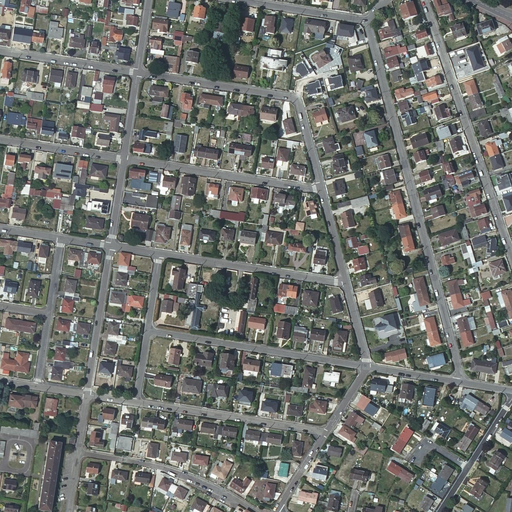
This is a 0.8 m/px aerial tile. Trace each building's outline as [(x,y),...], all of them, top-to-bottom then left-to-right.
[(22,0),(20,13),(28,14),(30,0),(22,0)] [(174,0),(171,0),(169,0),(168,15),(177,16),(177,12),(179,4),(179,3),(174,2),(174,0)] [(442,0),(432,0),(438,16),(444,14),(444,15),(451,13),(448,4),(444,5),(442,0)] [(413,2),(400,6),(404,19),(417,15),(413,2)] [(206,8),(195,7),(195,11),(194,13),(194,17),(204,19),(206,8)] [(105,19),(104,23),(104,25),(115,27),(115,23),(108,22),(109,11),(106,10),(105,19)] [(97,13),(93,13),(92,21),(95,21),(104,23),(105,19),(96,18),(97,13)] [(125,19),(126,20),(128,20),(128,25),(135,26),(136,17),(132,16),(132,15),(126,14),(125,19)] [(275,16),(265,14),(265,18),(263,18),(262,22),(264,22),(264,25),(267,25),(266,32),(274,33),(275,26),(274,26),(275,16)] [(293,19),(283,17),(281,31),(290,32),(293,19)] [(254,19),(242,18),(241,28),(248,29),(247,31),(253,32),(254,19)] [(167,21),(154,19),(153,28),(161,29),(160,32),(165,33),(167,21)] [(325,22),(306,19),(304,32),(311,33),(312,31),(323,33),(325,22)] [(492,20),(476,24),(479,34),(494,29),(492,20)] [(227,23),(216,21),(213,37),(228,39),(228,33),(225,32),(227,23)] [(399,27),(395,28),(393,21),(387,22),(389,27),(384,29),(383,28),(378,29),(381,39),(393,36),(393,37),(394,37),(401,34),(402,34),(399,27)] [(57,24),(50,23),(47,38),(60,40),(62,30),(56,29),(57,24)] [(409,26),(410,31),(421,28),(420,23),(409,26)] [(462,23),(450,27),(454,37),(466,34),(462,23)] [(353,27),(339,24),(337,35),(347,37),(349,43),(358,41),(355,31),(352,31),(353,28),(353,27)] [(115,27),(104,25),(103,30),(105,30),(106,30),(106,29),(109,30),(107,41),(113,42),(113,40),(121,41),(122,31),(115,30),(115,27)] [(424,28),(415,31),(417,39),(427,36),(424,28)] [(8,31),(0,30),(0,42),(0,40),(7,41),(8,31)] [(43,32),(32,31),(32,33),(30,42),(42,43),(43,32)] [(507,39),(506,35),(497,40),(498,43),(495,45),(500,53),(511,46),(511,45),(508,38),(507,39)] [(74,39),(70,38),(69,46),(83,48),(84,40),(82,40),(83,36),(79,36),(78,38),(74,37),(74,39)] [(151,43),(150,53),(155,54),(163,55),(163,51),(160,51),(161,39),(151,38),(150,43),(151,43)] [(98,44),(89,42),(87,53),(97,55),(98,44)] [(429,44),(416,48),(419,58),(432,54),(429,44)] [(477,44),(466,48),(474,70),(485,67),(477,44)] [(385,58),(401,52),(406,51),(405,47),(405,46),(400,48),(399,45),(390,47),(390,46),(382,48),(385,58)] [(129,50),(118,48),(118,51),(115,51),(114,55),(117,56),(117,59),(127,61),(129,50)] [(275,49),(268,48),(267,58),(262,57),(261,62),(264,62),(263,67),(273,69),(275,49)] [(324,48),(323,49),(330,61),(331,60),(324,48)] [(275,49),(273,69),(282,70),(283,65),(286,66),(287,61),(281,60),(283,50),(275,49)] [(323,49),(312,55),(319,67),(330,61),(323,49)] [(198,52),(188,51),(186,62),(190,62),(189,64),(193,65),(193,63),(197,63),(198,52)] [(177,73),(179,58),(163,55),(155,54),(155,58),(161,59),(162,58),(173,60),(173,65),(168,64),(167,69),(172,69),(172,73),(177,73)] [(360,55),(348,58),(351,72),(364,69),(360,55)] [(390,68),(396,66),(396,64),(399,63),(396,55),(386,59),(390,68)] [(305,75),(309,72),(307,69),(311,67),(306,58),(302,60),(302,61),(296,64),(295,72),(299,73),(302,77),(305,75)] [(425,59),(411,64),(412,69),(419,66),(420,68),(421,71),(420,71),(421,75),(427,73),(426,70),(427,70),(425,65),(427,64),(425,59)] [(9,64),(2,63),(1,70),(0,69),(0,73),(2,74),(1,78),(8,80),(10,69),(8,69),(9,64)] [(249,67),(235,65),(233,75),(247,78),(249,67)] [(415,79),(417,78),(415,70),(420,68),(419,66),(412,69),(413,73),(414,76),(415,79)] [(400,69),(391,73),(394,82),(399,80),(401,79),(399,75),(402,74),(400,69)] [(49,70),(47,80),(60,82),(62,72),(49,70)] [(36,73),(22,71),(21,81),(34,83),(35,76),(36,73)] [(74,74),(66,72),(64,86),(73,88),(74,74)] [(336,76),(332,77),(332,76),(327,77),(330,90),(343,86),(340,75),(336,76)] [(441,84),(438,75),(428,78),(429,81),(425,83),(426,87),(431,85),(431,87),(441,84)] [(113,78),(102,77),(100,86),(102,88),(111,89),(113,78)] [(319,80),(314,81),(315,81),(311,83),(306,84),(309,95),(322,92),(319,80)] [(464,83),(469,95),(477,93),(473,80),(464,83)] [(379,99),(376,88),(373,89),(372,85),(361,88),(362,92),(366,91),(368,97),(366,98),(367,102),(379,99)] [(167,88),(150,86),(149,95),(166,98),(167,88)] [(76,101),(75,107),(88,109),(89,104),(89,103),(90,95),(91,89),(82,87),(80,95),(85,96),(84,102),(76,101)] [(398,99),(405,97),(412,94),(410,88),(403,91),(402,88),(395,91),(398,99)] [(435,91),(420,95),(422,100),(430,97),(432,103),(438,101),(435,91)] [(31,94),(30,100),(41,102),(42,95),(31,93),(31,94)] [(189,94),(181,93),(180,102),(184,102),(183,106),(186,106),(186,105),(191,106),(192,98),(189,97),(189,94)] [(469,95),(473,108),(481,105),(477,93),(469,95)] [(198,102),(210,104),(211,95),(200,94),(198,102)] [(506,95),(503,96),(506,104),(511,101),(508,94),(506,95)] [(210,104),(221,106),(222,97),(211,95),(210,104)] [(6,96),(4,96),(3,103),(11,104),(13,97),(12,97),(6,96)] [(411,97),(397,102),(400,111),(401,111),(402,113),(409,111),(407,105),(406,103),(410,102),(412,101),(411,97)] [(233,114),(240,115),(241,105),(230,103),(229,106),(228,106),(227,113),(229,114),(233,114)] [(172,106),(163,105),(161,117),(170,119),(172,106)] [(240,115),(253,117),(254,110),(252,110),(253,107),(241,105),(240,115)] [(438,119),(447,116),(444,108),(443,105),(434,107),(438,119)] [(350,106),(337,110),(337,112),(335,113),(336,117),(340,116),(342,122),(355,118),(356,117),(355,113),(353,112),(352,113),(350,106)] [(511,126),(511,120),(507,107),(500,109),(502,116),(506,115),(511,127),(511,126)] [(277,108),(272,108),(272,110),(261,108),(260,117),(275,119),(277,108)] [(324,108),(319,110),(319,111),(312,113),(315,123),(327,119),(324,108)] [(409,111),(402,113),(399,114),(401,119),(404,118),(405,120),(407,120),(408,125),(414,123),(412,117),(414,116),(415,115),(413,109),(409,111)] [(109,123),(108,131),(116,133),(119,115),(103,112),(102,118),(110,119),(109,123)] [(19,115),(8,113),(6,123),(22,125),(24,117),(22,117),(22,114),(19,113),(19,115)] [(291,119),(282,121),(286,134),(295,132),(291,119)] [(486,119),(478,122),(482,135),(491,132),(486,119)] [(35,134),(39,134),(40,123),(26,120),(24,128),(36,130),(35,134)] [(52,123),(41,121),(40,123),(39,134),(44,135),(45,135),(50,136),(52,123)] [(173,122),(168,121),(168,125),(164,124),(163,130),(167,130),(166,134),(171,135),(173,122)] [(436,130),(440,140),(442,139),(457,133),(454,123),(436,130)] [(85,129),(71,127),(69,137),(83,139),(85,129)] [(66,132),(55,130),(54,138),(66,140),(67,135),(65,135),(66,132)] [(155,138),(156,132),(141,130),(139,140),(144,141),(144,137),(155,138)] [(354,130),(350,132),(355,151),(357,155),(358,155),(358,157),(361,157),(361,154),(363,154),(361,145),(360,146),(358,139),(357,139),(354,130)] [(375,130),(364,133),(365,137),(366,137),(369,148),(379,145),(375,130)] [(511,134),(510,130),(499,134),(500,138),(511,134)] [(250,141),(252,134),(243,132),(241,139),(250,141)] [(425,134),(410,138),(413,148),(428,143),(425,134)] [(109,137),(97,135),(95,144),(108,146),(109,137)] [(186,137),(176,136),(173,152),(184,153),(186,137)] [(332,137),(322,140),(326,153),(335,150),(334,144),(332,137)] [(459,137),(449,140),(453,152),(463,149),(459,137)] [(440,140),(435,142),(436,146),(438,151),(442,150),(440,144),(443,143),(442,139),(440,140)] [(495,140),(486,143),(490,156),(499,153),(495,140)] [(144,143),(135,142),(133,152),(149,154),(150,147),(144,146),(144,143)] [(228,153),(239,154),(240,145),(229,144),(228,153)] [(206,149),(198,148),(199,145),(196,145),(195,148),(194,147),(193,156),(205,158),(206,149)] [(239,154),(246,155),(250,156),(251,147),(240,145),(239,154)] [(288,149),(278,148),(276,159),(286,161),(288,149)] [(218,151),(206,149),(205,158),(217,159),(218,151)] [(427,149),(422,151),(414,153),(417,162),(425,160),(424,155),(428,154),(427,149)] [(490,156),(494,168),(503,165),(499,153),(490,156)] [(346,166),(342,154),(333,157),(335,164),(333,164),(335,174),(346,171),(344,166),(346,166)] [(382,169),(391,167),(388,154),(378,157),(382,169)] [(13,157),(5,156),(3,169),(7,169),(6,172),(11,173),(11,170),(13,157)] [(29,157),(18,156),(17,163),(21,164),(20,169),(24,170),(25,163),(28,163),(29,157)] [(272,169),(274,159),(263,158),(261,167),(272,169)] [(452,165),(450,160),(441,163),(446,178),(452,176),(451,173),(454,172),(453,169),(455,168),(456,167),(455,165),(454,165),(452,165)] [(84,184),(86,172),(85,172),(87,162),(78,161),(77,168),(81,168),(79,177),(73,176),(72,182),(81,184),(84,184)] [(304,166),(290,164),(288,173),(303,176),(303,175),(304,168),(304,166)] [(107,168),(92,165),(90,175),(105,178),(107,168)] [(39,168),(35,167),(34,173),(49,176),(50,170),(45,169),(45,167),(39,166),(39,168)] [(61,169),(54,168),(53,178),(69,180),(71,169),(62,167),(61,169)] [(130,169),(129,180),(132,180),(140,181),(143,182),(144,177),(145,177),(145,172),(130,169)] [(471,169),(458,174),(458,175),(460,181),(473,177),(471,169)] [(428,170),(419,173),(422,182),(431,179),(428,170)] [(394,172),(384,175),(387,187),(397,184),(394,172)] [(156,184),(157,180),(156,180),(157,174),(150,173),(149,179),(148,183),(156,184)] [(158,174),(157,180),(156,184),(160,185),(160,187),(175,189),(176,179),(164,177),(162,174),(158,174)] [(506,174),(497,177),(501,190),(510,187),(510,185),(508,179),(506,174)] [(448,185),(455,183),(453,175),(452,176),(446,178),(446,179),(448,185)] [(195,180),(184,178),(184,182),(181,181),(181,185),(184,185),(182,194),(193,196),(195,180)] [(342,179),(333,181),(337,194),(345,192),(342,179)] [(140,181),(132,180),(131,189),(142,191),(143,185),(139,184),(140,181)] [(29,189),(30,182),(22,181),(21,192),(18,191),(18,194),(28,195),(28,194),(29,189)] [(84,184),(81,184),(81,185),(75,184),(75,187),(76,188),(76,192),(73,192),(73,196),(75,196),(79,196),(79,194),(84,195),(85,188),(88,189),(88,185),(84,184)] [(219,186),(206,184),(205,195),(209,196),(209,191),(212,192),(211,195),(217,196),(219,186)] [(439,185),(424,190),(427,200),(429,199),(430,202),(437,200),(436,197),(442,195),(439,185)] [(11,197),(12,193),(12,188),(13,188),(6,187),(4,196),(11,197)] [(243,189),(230,187),(229,194),(231,194),(230,200),(242,202),(243,189)] [(267,191),(251,188),(250,198),(266,200),(267,191)] [(466,202),(468,207),(480,202),(479,199),(480,198),(478,194),(480,193),(479,188),(468,192),(469,195),(467,196),(469,201),(466,202)] [(35,190),(29,189),(28,194),(54,198),(53,209),(59,210),(59,209),(60,200),(61,194),(48,192),(35,190)] [(402,203),(399,190),(390,193),(393,206),(402,203)] [(511,192),(511,191),(502,194),(508,210),(511,208),(511,192)] [(285,196),(280,195),(280,194),(278,193),(277,195),(275,194),(274,202),(278,203),(277,206),(283,207),(285,196)] [(72,211),(75,196),(73,196),(71,195),(70,202),(60,200),(59,209),(60,209),(60,210),(63,210),(72,211)] [(367,195),(337,203),(338,208),(351,204),(352,207),(366,203),(367,205),(370,204),(368,199),(367,195)] [(158,198),(149,196),(147,208),(156,210),(156,209),(158,198)] [(181,198),(174,196),(171,211),(179,212),(181,198)] [(296,197),(285,196),(283,207),(282,211),(286,212),(287,209),(293,210),(294,206),(295,206),(296,197)] [(9,210),(10,201),(0,199),(0,207),(5,209),(9,210)] [(100,211),(100,213),(105,214),(107,204),(97,202),(96,210),(100,211)] [(312,202),(304,204),(307,216),(316,214),(312,202)] [(406,216),(402,203),(393,206),(397,219),(406,216)] [(473,206),(475,211),(476,215),(476,216),(487,212),(484,203),(473,206)] [(432,209),(435,218),(445,214),(442,205),(432,209)] [(24,221),(25,211),(12,209),(11,219),(24,221)] [(179,212),(171,211),(169,219),(179,220),(180,213),(179,212)] [(351,211),(341,214),(345,228),(355,226),(351,211)] [(225,213),(221,212),(220,219),(231,221),(232,221),(233,217),(225,215),(225,213)] [(147,230),(149,217),(134,214),(132,228),(147,230)] [(102,220),(86,218),(85,227),(100,230),(102,220)] [(482,229),(484,233),(491,230),(489,227),(492,226),(490,221),(488,222),(486,218),(477,221),(480,230),(482,229)] [(398,225),(402,238),(411,236),(408,223),(398,225)] [(157,233),(153,232),(151,241),(164,243),(165,240),(168,241),(170,229),(164,228),(165,225),(158,224),(157,233)] [(464,224),(460,225),(464,239),(468,238),(464,224)] [(234,231),(221,229),(220,235),(222,235),(221,240),(231,241),(232,237),(233,237),(234,231)] [(440,234),(443,242),(449,240),(449,242),(459,239),(456,229),(440,234)] [(214,233),(200,230),(199,236),(213,239),(214,233)] [(190,246),(192,232),(183,231),(183,235),(181,235),(180,241),(182,241),(181,245),(190,246)] [(239,231),(237,241),(240,241),(239,242),(253,244),(255,233),(241,231),(239,231)] [(266,232),(265,234),(264,243),(280,245),(281,234),(266,232)] [(474,236),(469,237),(470,240),(472,239),(474,247),(486,243),(487,244),(486,247),(491,248),(490,250),(496,251),(497,247),(494,247),(495,244),(496,245),(496,241),(495,238),(491,240),(490,238),(485,239),(484,235),(475,238),(474,236)] [(357,242),(356,236),(346,239),(348,249),(361,246),(360,242),(357,242)] [(402,238),(405,251),(415,249),(411,236),(402,238)] [(15,250),(16,243),(0,240),(0,246),(5,247),(4,254),(11,255),(12,249),(15,250)] [(469,255),(465,242),(461,244),(465,258),(466,258),(470,256),(469,255)] [(29,254),(30,245),(16,243),(15,250),(15,252),(29,254)] [(40,246),(39,246),(38,258),(46,259),(48,247),(46,247),(47,246),(44,246),(44,245),(41,244),(40,246)] [(296,246),(291,245),(290,251),(307,253),(308,248),(304,247),(304,245),(296,244),(296,246)] [(81,269),(82,269),(84,254),(80,253),(80,252),(68,250),(67,260),(79,262),(77,270),(81,271),(81,269)] [(82,269),(82,271),(86,272),(87,263),(98,265),(100,255),(96,255),(88,253),(87,254),(84,254),(82,269)] [(118,265),(119,265),(119,269),(127,271),(134,272),(135,272),(136,268),(128,267),(130,255),(120,253),(118,265)] [(328,257),(317,255),(316,263),(327,265),(328,257)] [(450,255),(441,257),(443,265),(455,262),(454,257),(450,258),(450,255)] [(364,257),(353,260),(356,271),(367,268),(364,257)] [(502,259),(489,263),(494,278),(500,276),(499,273),(506,271),(502,259)] [(481,260),(472,263),(473,267),(474,271),(478,270),(477,266),(483,264),(481,260)] [(127,271),(119,269),(118,273),(117,273),(116,285),(125,287),(127,275),(134,276),(134,272),(127,271)] [(185,271),(173,269),(172,275),(175,276),(174,284),(183,286),(185,271)] [(370,274),(360,276),(362,286),(373,283),(370,274)] [(414,279),(417,292),(427,290),(423,277),(414,279)] [(247,310),(257,311),(257,309),(258,310),(260,301),(258,301),(259,300),(254,299),(257,280),(252,279),(247,310)] [(461,293),(458,285),(457,281),(457,279),(448,282),(451,296),(453,295),(458,294),(461,293)] [(65,293),(65,296),(78,299),(79,295),(74,294),(76,282),(66,280),(64,293),(65,293)] [(10,282),(5,281),(3,292),(15,295),(17,285),(10,284),(10,282)] [(39,283),(29,281),(27,296),(36,298),(36,299),(39,300),(41,289),(38,289),(39,283)] [(188,297),(195,298),(196,294),(196,291),(197,288),(197,285),(189,284),(188,297)] [(279,296),(287,297),(289,286),(280,285),(279,296)] [(287,297),(296,299),(297,287),(289,286),(287,297)] [(511,294),(510,289),(501,292),(502,294),(500,294),(501,297),(503,296),(506,306),(511,303),(511,294)] [(417,292),(418,294),(420,303),(421,305),(430,303),(427,290),(417,292)] [(318,293),(305,291),(303,305),(316,307),(318,293)] [(379,291),(369,294),(373,307),(383,305),(379,291)] [(124,294),(111,292),(109,303),(111,303),(112,294),(124,295),(124,294)] [(463,301),(461,293),(458,294),(453,295),(451,296),(455,309),(464,306),(464,305),(463,301)] [(128,297),(124,296),(124,295),(112,294),(111,303),(116,304),(122,305),(123,305),(121,312),(125,313),(126,305),(128,297)] [(200,294),(196,294),(195,298),(191,329),(198,330),(199,330),(200,328),(198,326),(201,311),(204,312),(205,311),(205,308),(205,307),(198,307),(199,303),(197,303),(198,299),(199,299),(200,294)] [(65,296),(64,300),(63,300),(62,307),(60,307),(59,311),(71,313),(73,302),(79,303),(80,299),(78,299),(65,296)] [(337,296),(329,298),(333,314),(342,311),(337,296)] [(131,298),(128,297),(126,305),(125,313),(129,313),(130,307),(142,309),(143,299),(132,297),(131,298)] [(194,301),(189,300),(185,326),(190,326),(194,301)] [(178,304),(163,301),(161,312),(171,314),(171,311),(177,312),(178,304)] [(273,304),(272,311),(285,313),(285,310),(277,308),(277,305),(273,304)] [(491,311),(487,313),(489,319),(490,324),(492,329),(492,331),(500,329),(509,325),(508,323),(496,328),(491,311)] [(393,314),(381,318),(383,324),(378,325),(380,331),(385,330),(386,332),(397,329),(393,314)] [(243,338),(246,317),(240,316),(237,337),(243,338)] [(426,328),(428,333),(437,330),(433,316),(424,319),(424,321),(426,328)] [(266,320),(249,318),(248,328),(256,329),(256,328),(264,329),(266,320)] [(470,331),(467,318),(458,320),(461,333),(462,333),(464,332),(468,331),(470,331)] [(60,319),(57,319),(56,331),(68,333),(68,332),(72,333),(73,324),(71,323),(69,323),(60,321),(60,319)] [(6,330),(19,332),(21,322),(7,320),(7,321),(5,320),(4,328),(6,329),(6,330)] [(19,332),(33,334),(34,325),(21,322),(19,332)] [(108,334),(109,334),(108,338),(122,340),(123,336),(118,335),(120,323),(110,322),(108,334)] [(290,324),(279,322),(278,327),(279,327),(277,338),(288,340),(290,324)] [(72,333),(76,333),(75,334),(88,336),(89,326),(77,324),(77,325),(73,324),(72,333)] [(312,329),(310,340),(317,340),(325,341),(326,331),(312,329)] [(428,333),(429,338),(431,344),(431,345),(440,343),(437,330),(428,333)] [(348,333),(336,331),(334,348),(333,353),(343,354),(343,353),(344,349),(345,342),(346,342),(348,333)] [(474,343),(470,331),(468,331),(464,332),(462,333),(461,333),(464,346),(474,343)] [(307,334),(294,332),(293,340),(304,342),(305,338),(307,338),(307,334)] [(122,340),(108,338),(108,342),(107,342),(105,352),(105,354),(114,355),(116,343),(121,344),(122,340)] [(55,360),(54,364),(69,366),(70,362),(64,361),(65,355),(66,349),(56,348),(54,360),(55,360)] [(405,348),(385,353),(386,360),(392,359),(393,361),(397,360),(407,357),(405,348)] [(182,350),(172,349),(169,364),(179,366),(182,350)] [(13,371),(27,373),(28,364),(26,363),(27,354),(16,353),(15,361),(13,371)] [(197,355),(195,365),(198,366),(211,368),(213,354),(204,353),(204,356),(197,355)] [(435,356),(427,358),(429,364),(430,364),(431,365),(433,366),(434,366),(434,367),(446,364),(443,354),(439,355),(438,353),(435,355),(435,356)] [(235,357),(223,355),(221,368),(233,370),(235,357)] [(0,369),(13,371),(15,361),(9,361),(1,359),(0,369)] [(471,369),(483,371),(485,361),(473,359),(471,369)] [(112,374),(116,374),(118,360),(114,360),(113,365),(101,363),(100,373),(112,375),(112,374)] [(116,374),(120,375),(119,376),(131,378),(133,368),(121,366),(122,361),(118,360),(116,374)] [(260,362),(245,360),(244,370),(259,372),(260,362)] [(483,371),(495,373),(497,363),(485,361),(483,371)] [(51,379),(61,381),(63,369),(69,370),(69,369),(69,366),(54,364),(53,367),(51,375),(51,379)] [(271,376),(281,377),(283,366),(273,364),(272,368),(270,368),(270,371),(272,372),(271,376)] [(281,377),(291,379),(292,375),(294,375),(295,372),(292,371),(293,367),(283,366),(281,377)] [(315,370),(306,368),(303,387),(312,389),(315,370)] [(330,375),(325,374),(323,384),(330,385),(331,382),(339,384),(341,374),(334,372),(333,375),(330,375)] [(172,377),(158,375),(156,385),(170,388),(172,377)] [(202,382),(184,379),(183,391),(200,394),(202,382)] [(393,393),(395,385),(388,384),(388,381),(382,379),(382,381),(375,379),(372,391),(373,393),(377,393),(378,393),(379,390),(387,392),(387,391),(393,393)] [(229,387),(214,384),(212,396),(218,397),(218,396),(227,397),(229,387)] [(414,385),(404,384),(403,392),(401,392),(400,397),(400,401),(405,402),(405,398),(412,399),(414,385)] [(428,388),(426,387),(423,405),(433,407),(436,389),(431,388),(431,387),(428,387),(428,388)] [(253,393),(241,391),(239,404),(251,406),(253,393)] [(368,406),(372,400),(363,394),(356,405),(361,408),(365,411),(368,406)] [(472,412),(474,409),(479,401),(468,394),(463,402),(460,407),(465,410),(467,408),(472,412)] [(21,398),(9,396),(8,407),(21,409),(22,407),(35,409),(36,398),(21,395),(21,398)] [(56,401),(46,400),(44,415),(55,416),(56,411),(54,411),(56,401)] [(327,402),(316,401),(315,406),(311,405),(310,411),(319,413),(319,411),(324,412),(324,408),(326,408),(327,402)] [(474,409),(485,416),(490,408),(479,401),(474,409)] [(278,405),(264,402),(262,411),(276,413),(278,405)] [(303,408),(289,406),(287,415),(301,417),(303,408)] [(380,414),(368,406),(365,411),(361,408),(359,411),(375,422),(380,414)] [(114,411),(104,409),(103,416),(99,415),(97,421),(102,422),(103,418),(113,419),(114,411)] [(345,423),(353,428),(357,422),(361,424),(364,419),(356,414),(357,413),(353,410),(345,423)] [(133,417),(122,415),(121,424),(126,425),(126,429),(131,430),(133,417)] [(151,428),(152,428),(154,418),(150,417),(150,419),(143,418),(142,426),(144,427),(151,428)] [(152,428),(163,430),(165,421),(158,420),(158,418),(154,418),(152,428)] [(179,420),(175,419),(173,433),(177,433),(178,428),(184,429),(191,431),(192,421),(179,419),(179,420)] [(424,433),(431,422),(427,419),(420,431),(424,433)] [(380,430),(382,426),(375,422),(373,425),(380,430)] [(214,433),(218,434),(220,426),(215,426),(216,425),(202,423),(200,432),(214,434),(214,433)] [(446,438),(450,431),(440,424),(436,431),(435,431),(446,438)] [(472,424),(465,436),(472,440),(479,430),(475,428),(476,427),(472,424)] [(356,434),(344,425),(339,433),(351,441),(356,434)] [(218,434),(222,434),(222,435),(235,437),(237,428),(223,426),(223,427),(220,426),(218,434)] [(406,427),(399,438),(407,443),(414,432),(406,427)] [(511,441),(511,432),(505,428),(504,431),(501,435),(511,442),(511,441)] [(117,430),(110,429),(108,435),(108,438),(115,440),(116,436),(116,434),(117,430)] [(264,433),(260,433),(261,432),(247,430),(245,439),(259,441),(259,440),(263,441),(264,433)] [(100,433),(92,432),(89,447),(103,449),(104,443),(98,443),(100,433)] [(268,434),(264,433),(263,441),(267,442),(280,445),(282,436),(268,433),(268,434)] [(130,451),(132,438),(119,436),(117,449),(130,451)] [(465,436),(458,446),(465,451),(472,440),(465,436)] [(399,438),(392,449),(400,453),(407,443),(399,438)] [(303,442),(294,441),(291,455),(301,456),(303,442)] [(49,511),(60,445),(48,443),(38,510),(48,511),(49,511)] [(158,444),(149,443),(147,457),(155,458),(158,444)] [(364,455),(367,450),(370,445),(367,444),(362,450),(357,446),(355,449),(364,455)] [(342,449),(329,447),(327,455),(340,458),(342,449)] [(187,453),(173,451),(172,460),(186,462),(187,453)] [(500,463),(505,456),(497,451),(492,458),(500,463)] [(209,457),(195,455),(193,465),(198,466),(198,464),(207,465),(209,457)] [(496,470),(500,463),(492,458),(488,465),(492,468),(490,471),(494,474),(496,470)] [(290,464),(281,462),(279,476),(287,477),(290,464)] [(403,469),(392,462),(387,469),(398,476),(402,470),(403,469)] [(99,465),(88,463),(87,472),(98,474),(99,465)] [(229,472),(216,465),(212,472),(210,476),(215,479),(217,475),(224,479),(229,472)] [(447,480),(454,470),(446,465),(439,475),(447,480)] [(327,471),(314,469),(312,477),(325,480),(327,471)] [(349,478),(358,480),(360,471),(352,469),(349,478)] [(413,475),(403,469),(402,470),(398,476),(409,483),(413,475)] [(127,473),(112,470),(111,478),(116,479),(126,481),(127,473)] [(358,480),(366,482),(367,479),(368,475),(368,473),(360,471),(358,480)] [(151,475),(136,473),(135,481),(149,484),(151,475)] [(440,491),(447,480),(439,475),(432,486),(440,491)] [(175,485),(172,484),(174,481),(170,478),(168,481),(164,478),(159,488),(168,492),(169,491),(172,492),(175,485)] [(247,496),(251,489),(247,486),(250,481),(246,478),(243,484),(235,479),(231,486),(247,496)] [(479,479),(475,486),(483,491),(487,484),(479,479)] [(16,481),(4,480),(3,489),(15,490),(16,481)] [(275,485),(267,483),(265,497),(273,498),(275,485)] [(96,495),(98,485),(90,484),(88,494),(96,495)] [(179,487),(175,485),(172,492),(170,496),(173,497),(175,495),(183,500),(188,491),(179,486),(179,487)] [(475,486),(471,492),(479,497),(483,491),(475,486)] [(308,493),(300,491),(298,500),(297,504),(303,505),(303,501),(311,503),(313,493),(308,492),(308,493)] [(330,495),(329,503),(338,505),(340,497),(330,495)] [(434,500),(426,496),(419,507),(427,511),(434,500)] [(202,511),(203,511),(204,511),(207,511),(210,507),(207,505),(208,504),(197,498),(192,507),(201,511),(202,511)] [(329,503),(327,511),(334,511),(336,511),(338,505),(329,503)]
